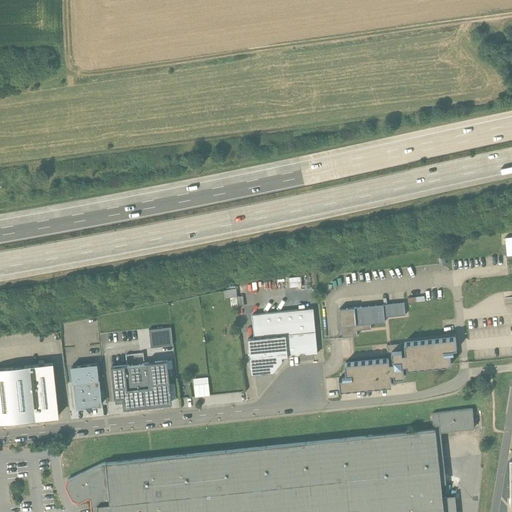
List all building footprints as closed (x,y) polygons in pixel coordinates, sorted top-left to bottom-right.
[(235,288),(223,289),(224,297),(236,296),(235,288)] [(404,302),(339,309),(342,337),(357,335),(357,330),(371,328),(371,323),(385,321),(384,317),(405,315),(404,302)] [(254,338),(248,339),(251,374),(273,372),(282,361),(282,357),(317,354),(313,309),(252,315),(254,338)] [(388,358),(344,363),(346,374),(344,374),(344,378),(339,378),(340,390),(391,385),(390,374),(393,374),(394,377),(404,376),(404,373),(407,372),(407,369),(451,365),(450,353),(452,353),(451,350),(456,349),(455,337),(404,342),(405,353),(402,354),(401,350),(391,351),(391,355),(388,355),(388,358)] [(126,364),(113,365),(116,403),(123,402),(124,408),(173,404),(172,402),(169,361),(144,363),(143,354),(125,355),(126,364)] [(54,363),(0,367),(0,420),(59,415),(54,363)] [(97,364),(71,367),(75,408),(101,405),(97,364)] [(208,383),(194,385),(195,397),(210,395),(208,383)] [(472,410),(431,414),(432,425),(434,425),(434,430),(436,430),(436,434),(474,430),(472,410)] [(434,430),(106,464),(106,463),(102,464),(67,480),(64,486),(71,501),(77,502),(84,499),(87,497),(91,499),(95,501),(96,511),(455,511),(454,497),(442,498),(436,434),(436,430),(434,430)]
